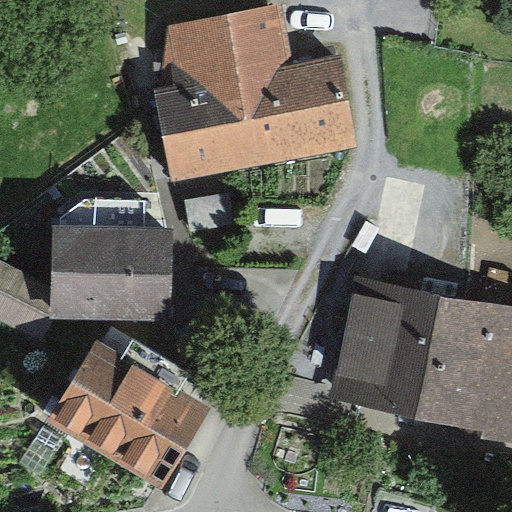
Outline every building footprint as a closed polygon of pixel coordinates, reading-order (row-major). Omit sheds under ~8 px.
[(143,105),(159,187),(326,156),(310,68),(261,78),(250,21),(165,37),(143,105)] [(32,233),(34,328),(156,325),(153,232),(138,232),(137,202),(81,204),(32,233)] [(27,319),(26,284),(0,270),(0,330),(17,339),(27,319)] [(423,292),(353,274),(323,395),(393,412),(423,292)] [(511,387),(511,311),(423,292),(393,412),(461,430),(458,445),(497,454),(511,387)] [(64,371),(32,428),(143,490),(179,426),(143,406),(149,395),(108,372),(98,390),(64,371)]
